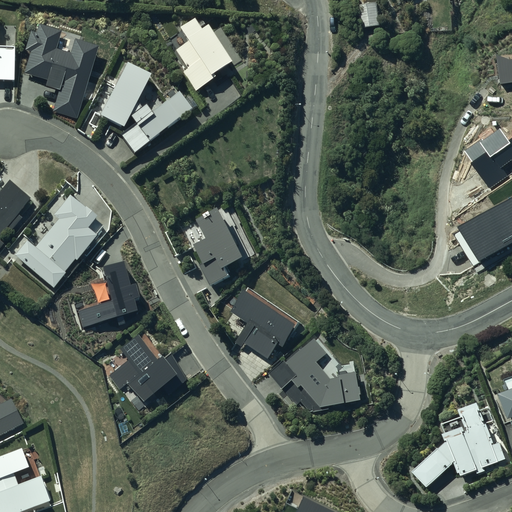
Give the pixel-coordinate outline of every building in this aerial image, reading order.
[(379,1),(358,4),(361,27),(382,24),(379,1)] [(175,55),(199,93),(221,79),(219,75),(238,63),(211,21),(204,25),(197,14),(177,27),(187,42),(177,49),(179,53),(175,55)] [(63,30),(40,22),(38,31),(32,30),(26,50),(31,51),(25,72),(48,79),(46,85),(60,89),(54,111),(78,118),(100,45),(76,38),(71,53),(57,48),(63,30)] [(0,78),(15,79),(16,45),(0,44),(0,78)] [(511,53),(496,56),(499,83),(511,81),(511,53)] [(194,107),(180,90),(153,110),(148,103),(143,106),(139,100),(153,73),(129,61),(102,114),(126,126),(131,114),(137,122),(121,134),(135,152),(194,107)] [(2,190),(0,188),(0,248),(5,243),(0,239),(0,236),(8,227),(12,230),(23,217),(19,213),(32,197),(11,179),(2,190)] [(28,240),(16,254),(54,287),(67,272),(66,271),(76,258),(78,260),(99,234),(89,227),(99,215),(87,206),(72,193),(54,214),(60,218),(36,247),(28,240)] [(223,204),(200,216),(210,235),(197,242),(206,261),(202,263),(212,283),(232,272),(228,264),(241,258),(242,261),(249,257),(247,254),(248,253),(223,204)] [(249,287),(233,310),(250,321),(237,341),(244,345),(247,341),(271,357),(281,341),(286,345),(302,321),(249,287)] [(117,347),(125,358),(115,367),(117,369),(109,375),(120,388),(124,384),(143,405),(160,390),(169,400),(194,378),(179,360),(182,357),(171,345),(165,350),(146,328),(141,333),(139,331),(117,347)] [(287,358),(271,372),(298,405),(302,401),(310,411),(331,408),(331,405),(364,398),(363,392),(365,392),(363,384),(361,385),(358,370),(340,374),(340,376),(333,377),(319,361),(330,351),(317,337),(290,361),(287,358)] [(511,375),(505,378),(508,388),(501,391),(510,417),(511,416),(511,375)] [(0,435),(25,423),(12,398),(0,404),(0,435)] [(443,423),(446,431),(449,440),(416,470),(430,486),(456,462),(460,472),(462,471),(463,475),(478,469),(479,473),(487,470),(486,466),(508,458),(502,440),(495,443),(488,422),(494,420),(489,406),(483,408),(481,400),(461,407),(464,415),(443,423)] [(23,452),(0,460),(0,511),(33,511),(52,506),(43,481),(20,489),(16,480),(31,475),(23,452)] [(346,511),(302,491),(291,511),(346,511)]
